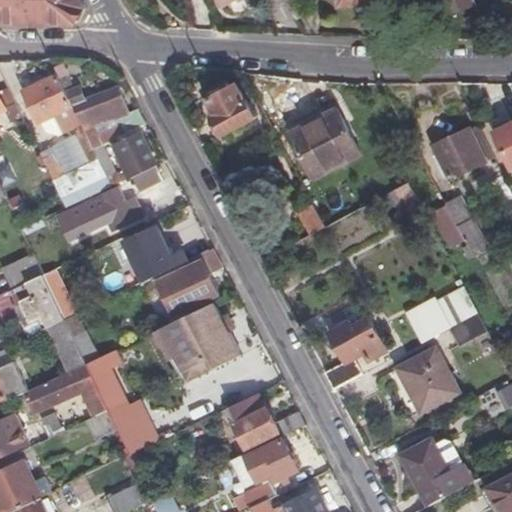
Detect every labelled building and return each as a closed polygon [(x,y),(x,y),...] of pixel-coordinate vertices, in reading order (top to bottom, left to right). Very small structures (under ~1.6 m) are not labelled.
[(83,7),(78,0),(0,0),(0,5),(0,19),(73,22),(83,7)] [(302,0),(295,0),(286,4),(300,28),(314,21),(302,0)] [(475,1),(474,0),(440,0),(444,11),(475,1)] [(39,118),(71,103),(65,90),(58,74),(25,89),(39,118)] [(235,84),(209,97),(217,113),(212,115),(222,134),(256,116),(246,98),(243,99),(235,84)] [(141,115),(136,107),(128,111),(118,87),(85,99),(79,86),(65,90),(71,103),(83,128),(115,116),(123,133),(145,122),(141,115)] [(0,106),(7,120),(20,113),(9,89),(0,92),(0,106)] [(319,109),(288,125),(315,179),(360,156),(336,109),(323,115),(319,109)] [(511,122),(495,130),(511,163),(511,122)] [(479,124),(472,127),(486,156),(493,153),(479,124)] [(486,156),(472,127),(436,145),(440,154),(436,155),(446,175),(486,156)] [(129,175),(155,162),(140,134),(116,145),(126,169),(119,172),(118,170),(114,172),(100,144),(92,148),(109,185),(129,175)] [(37,150),(50,177),(62,171),(50,144),(37,150)] [(155,162),(129,175),(138,192),(160,181),(154,168),(155,162)] [(167,179),(141,193),(150,209),(176,195),(167,179)] [(111,188),(47,220),(52,230),(80,217),(89,232),(108,223),(112,231),(138,219),(128,199),(119,202),(111,188)] [(462,194),(445,202),(446,205),(448,208),(457,225),(463,236),(473,254),(488,246),(462,194)] [(310,235),(327,227),(316,204),(299,211),(310,235)] [(448,208),(446,205),(432,212),(449,244),(463,236),(457,225),(448,208)] [(174,266),(188,259),(208,249),(200,233),(181,243),(184,251),(170,257),(155,226),(125,240),(141,273),(154,266),(155,269),(173,262),(174,266)] [(174,266),(158,274),(177,312),(219,291),(210,274),(223,267),(212,247),(208,249),(188,259),(174,266)] [(43,274),(33,254),(4,268),(14,288),(26,282),(43,274)] [(46,328),(64,319),(43,274),(26,282),(33,296),(21,302),(30,320),(41,315),(46,328)] [(0,316),(4,325),(20,317),(6,293),(0,296),(0,316)] [(240,351),(214,302),(166,326),(160,329),(148,335),(150,338),(163,333),(192,387),(219,373),(214,363),(240,351)] [(477,312),(449,328),(459,348),(488,333),(477,312)] [(64,319),(72,334),(84,329),(76,313),(64,319)] [(331,333),(347,361),(363,353),(367,361),(386,351),(369,319),(352,327),(349,323),(331,333)] [(97,360),(84,329),(72,334),(87,365),(97,360)] [(438,350),(398,369),(422,411),(460,392),(438,350)] [(244,360),(240,351),(214,363),(219,373),(244,360)] [(147,414),(133,420),(102,357),(97,360),(87,365),(109,411),(129,455),(159,440),(147,414)] [(324,373),(332,390),(355,378),(347,361),(324,373)] [(87,365),(26,394),(36,413),(83,391),(96,417),(109,411),(87,365)] [(511,385),(499,389),(505,409),(511,407),(511,385)] [(256,393),(238,402),(246,418),(244,419),(254,441),(278,431),(267,407),(264,408),(256,393)] [(282,435),(306,424),(300,412),(277,424),(282,435)] [(56,414),(43,420),(49,434),(62,428),(56,414)] [(0,458),(31,444),(17,415),(0,422),(0,458)] [(247,452),(235,459),(238,465),(252,459),(261,479),(277,471),(280,476),(299,467),(285,439),(250,456),(247,452)] [(438,441),(400,462),(418,496),(456,476),(438,441)] [(0,474),(0,505),(3,511),(12,511),(43,496),(54,492),(47,477),(36,482),(26,462),(0,474)] [(511,511),(511,473),(484,488),(496,511),(511,511)] [(251,506),(269,497),(278,493),(272,481),(246,493),(251,506)] [(114,511),(134,511),(152,504),(143,482),(108,498),(114,511)] [(76,483),(63,490),(71,506),(85,499),(76,483)] [(316,489),(287,503),(274,508),(269,497),(251,506),(254,511),(326,511),(327,511),(316,489)] [(50,511),(43,496),(12,511),(50,511)]
